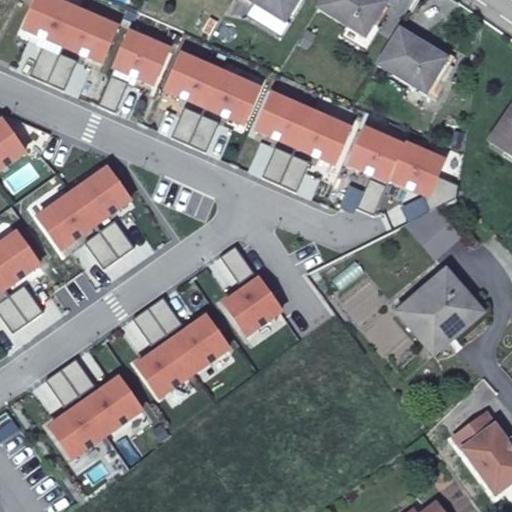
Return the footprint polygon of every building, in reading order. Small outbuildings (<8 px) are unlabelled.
[(42,29),(65,39),(78,8),(59,0),(35,0),(24,27),(40,34),(42,29)] [(256,0),(286,18),(297,0),(256,0)] [(385,0),(322,0),(319,5),(345,21),(365,34),(373,22),(386,0),(385,0)] [(78,8),(65,39),(88,49),(86,54),(102,60),(117,25),(78,8)] [(378,25),(373,22),(365,34),(345,21),(340,30),(365,46),(378,25)] [(400,28),(379,61),(426,90),(447,57),(400,28)] [(130,31),(117,62),(140,72),(138,76),(154,83),(169,48),(130,31)] [(43,44),(30,74),(47,81),(60,51),(43,44)] [(60,51),(47,81),(63,89),(77,58),(60,51)] [(185,91),(208,101),(222,70),(183,54),(167,89),(183,96),(185,91)] [(222,70),(208,101),(231,111),(229,116),(245,123),(261,87),(222,70)] [(112,74),(99,104),(115,111),(129,81),(112,74)] [(277,131),(300,141),(313,110),(274,93),(259,129),(275,135),(277,131)] [(186,106),(173,136),(190,144),(203,113),(186,106)] [(313,110),(300,141),(323,151),(321,155),(337,162),(352,127),(313,110)] [(511,110),(492,139),(511,154),(511,110)] [(203,113),(190,144),(207,151),(220,120),(203,113)] [(0,168),(26,150),(3,119),(0,121),(0,168)] [(370,166),(393,176),(406,145),(367,128),(352,164),(368,171),(370,166)] [(393,176),(392,178),(408,185),(410,180),(426,187),(424,191),(432,211),(436,209),(458,199),(460,183),(440,174),(446,160),(407,143),(406,145),(393,176)] [(278,146),(264,176),(281,183),(294,153),(278,146)] [(294,153),(281,183),(298,191),(311,160),(294,153)] [(75,192),(94,219),(115,205),(117,209),(132,199),(110,167),(75,192)] [(372,177),(359,207),(376,214),(389,184),(372,177)] [(74,234),(94,219),(75,192),(40,216),(62,248),(77,238),(74,234)] [(406,224),(435,257),(460,236),(436,209),(432,211),(406,224)] [(102,230),(121,257),(136,247),(117,219),(102,230)] [(87,241),(106,268),(121,257),(102,230),(87,241)] [(0,244),(0,281),(2,284),(22,270),(25,274),(39,264),(17,232),(0,244)] [(376,239),(359,247),(365,259),(382,252),(376,239)] [(256,272),(237,245),(222,256),(241,283),(256,272)] [(441,333),(475,304),(447,271),(398,312),(433,353),(447,340),(441,333)] [(283,311),(264,283),(244,298),(241,294),(226,304),(249,335),(283,311)] [(9,295),(28,322),(43,312),(24,284),(9,295)] [(0,301),(0,313),(14,333),(28,322),(9,295),(0,301)] [(183,324),(164,297),(149,307),(169,334),(183,324)] [(481,311),(475,304),(441,333),(447,340),(481,311)] [(169,334),(149,307),(134,318),(154,345),(169,334)] [(196,331),(176,345),(195,373),(230,348),(208,317),(194,327),(196,331)] [(195,373),(176,345),(156,360),(153,355),(138,366),(161,397),(195,373)] [(96,386),(77,359),(62,369),(81,396),(96,386)] [(81,396),(62,369),(47,380),(66,407),(81,396)] [(109,393),(88,407),(108,434),(142,410),(120,378),(106,388),(109,393)] [(108,434),(88,407),(68,421),(65,417),(51,427),(73,459),(108,434)] [(511,447),(486,412),(454,436),(496,494),(511,481),(511,447)] [(445,511),(438,501),(423,511),(418,511),(416,509),(412,511),(445,511)]
